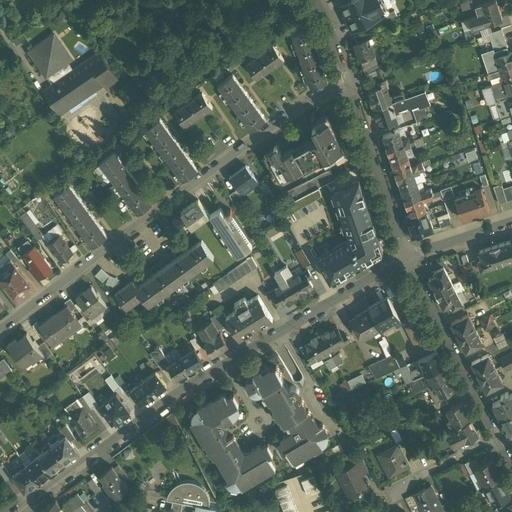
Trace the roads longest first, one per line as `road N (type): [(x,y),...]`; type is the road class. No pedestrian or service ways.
road 1 (residential): [(19,511),(171,397),(406,258)]
road 2 (residential): [(0,334),(316,101),(348,88)]
road 3 (residential): [(511,467),(406,258)]
road 4 (residential): [(406,258),(348,88)]
